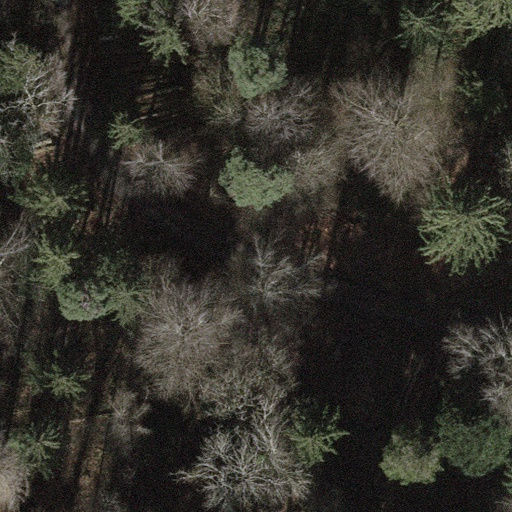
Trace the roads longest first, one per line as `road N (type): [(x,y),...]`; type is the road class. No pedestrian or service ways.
road 1 (track): [(66,0),(88,127),(232,247)]
road 2 (track): [(511,330),(232,247)]
